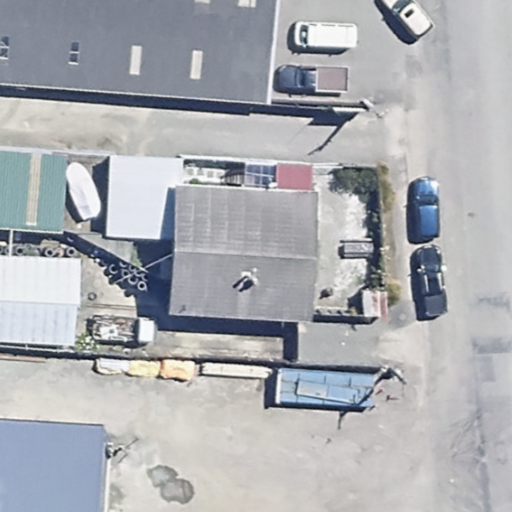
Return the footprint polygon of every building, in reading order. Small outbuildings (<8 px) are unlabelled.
[(274,0),(0,0),(0,80),(267,101),(274,0)] [(58,155),(0,153),(0,226),(56,229),(58,155)] [(175,159),(104,157),(102,237),(174,239),(172,320),(308,324),(313,166),(240,164),(175,162),(175,159)] [(73,262),(0,260),(0,344),(71,346),(73,262)] [(0,511),(49,511),(51,474),(0,472),(0,511)] [(168,511),(168,479),(51,474),(49,511),(168,511)] [(168,479),(168,511),(248,511),(250,482),(168,479)]
